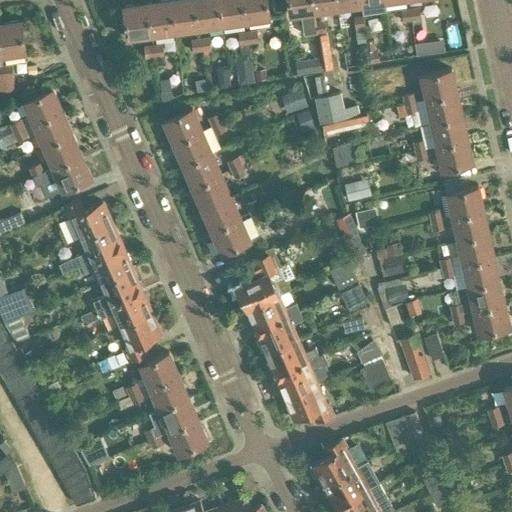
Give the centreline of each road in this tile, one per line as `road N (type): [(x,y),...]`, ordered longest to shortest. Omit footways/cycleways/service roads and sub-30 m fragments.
road 1 (residential): [(61,0),(260,452)]
road 2 (residential): [(260,452),(511,363)]
road 3 (residential): [(88,511),(260,452)]
